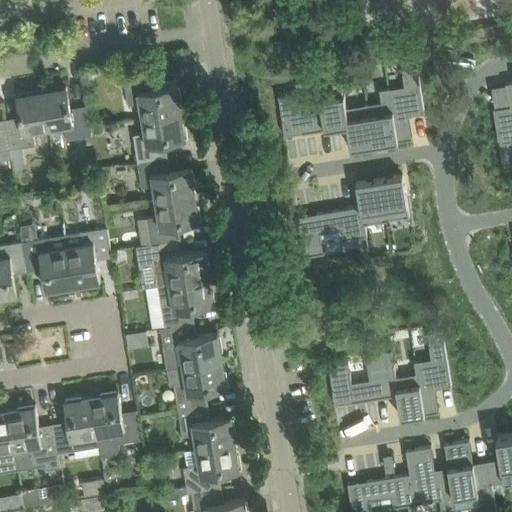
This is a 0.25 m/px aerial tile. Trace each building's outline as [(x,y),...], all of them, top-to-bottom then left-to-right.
[(462,42),(511,33),(511,21),(460,30),(462,42)] [(390,86),(389,87),(397,140),(412,138),(412,136),(408,114),(423,112),(425,112),(415,55),(400,57),(400,59),(401,59),(403,72),(405,85),(390,87),(390,86)] [(149,72),(124,76),(127,96),(128,104),(141,102),(143,116),(180,110),(176,85),(178,85),(177,83),(156,87),(152,87),(149,73),(149,72)] [(298,91),(278,95),(278,96),(279,96),(283,119),(282,119),(285,135),(287,135),(286,134),(303,132),(347,125),(348,125),(345,106),(346,106),(344,94),(343,94),(341,80),(333,82),(333,83),(335,95),(320,98),(322,109),(302,112),(300,102),(299,102),(298,93),(298,91)] [(495,107),(493,107),(503,164),(511,162),(511,80),(506,82),(506,83),(510,105),(495,107)] [(44,89),(42,90),(49,127),(64,124),(66,138),(85,135),(92,134),(91,124),(88,109),(87,109),(71,112),(70,107),(67,86),(65,86),(65,87),(44,91),(44,89)] [(368,102),(367,102),(374,144),(397,140),(389,87),(379,88),(380,90),(382,101),(368,103),(368,102)] [(23,120),(6,122),(10,147),(17,146),(35,143),(33,129),(49,127),(42,90),(41,90),(41,91),(20,95),(20,93),(18,94),(23,120)] [(346,106),(345,106),(348,125),(347,125),(351,148),(374,144),(367,102),(364,103),(365,103),(349,106),(348,105),(346,106)] [(145,131),(133,133),(137,160),(163,156),(160,142),(186,137),(186,136),(184,136),(180,110),(143,116),(145,131)] [(0,158),(12,157),(10,147),(6,122),(0,123),(0,158)] [(163,156),(137,160),(141,186),(155,184),(157,199),(194,193),(190,168),(191,167),(191,166),(165,170),(163,156)] [(403,174),(380,177),(387,219),(389,219),(389,218),(405,216),(410,216),(403,174)] [(380,177),(356,181),(360,204),(361,204),(364,223),(366,223),(368,222),(384,219),(384,220),(387,219),(380,177)] [(159,215),(147,217),(151,243),(176,239),(174,224),(200,220),(200,219),(198,219),(194,193),(157,199),(159,215)] [(360,204),(298,214),(305,255),(325,252),(321,232),(341,228),(343,238),(358,236),(361,250),(369,248),(366,235),(368,234),(366,223),(364,223),(361,204),(360,204)] [(77,231),(66,233),(67,245),(74,282),(99,278),(99,280),(101,279),(97,258),(97,254),(111,251),(112,251),(109,236),(108,226),(92,229),(77,231)] [(35,238),(24,240),(28,265),(42,263),(43,267),(46,288),(48,288),(48,287),(74,282),(67,245),(66,233),(38,238),(35,238)] [(176,239),(151,243),(155,269),(168,268),(170,282),(207,276),(203,251),(205,250),(205,249),(179,253),(176,239)] [(0,294),(16,292),(17,293),(18,293),(14,267),(28,265),(24,240),(0,244),(0,294)] [(170,282),(158,284),(160,299),(163,314),(163,318),(165,326),(171,325),(190,321),(188,307),(192,306),(213,303),(213,301),(212,302),(209,286),(207,276),(170,282)] [(165,326),(161,326),(167,368),(184,366),(184,365),(221,359),(217,333),(218,333),(218,332),(197,335),(192,336),(190,321),(171,325),(165,326)] [(417,359),(414,360),(416,371),(417,371),(424,413),(439,411),(439,409),(435,387),(450,385),(452,385),(442,328),(427,330),(427,332),(428,332),(430,344),(429,344),(432,358),(417,360),(417,359)] [(148,331),(130,333),(131,346),(150,344),(148,331)] [(349,360),(329,364),(329,365),(333,388),(335,404),(337,404),(353,401),(397,394),(398,394),(395,375),(397,375),(395,363),(394,363),(391,349),(383,351),(383,352),(385,364),(370,367),(370,369),(371,368),(373,378),(370,378),(352,381),(350,371),(348,362),(349,362),(349,360)] [(184,366),(167,368),(170,384),(174,384),(174,385),(176,394),(177,403),(178,409),(203,404),(201,390),(206,389),(227,386),(227,384),(225,385),(222,369),(221,359),(184,365),(184,366)] [(397,375),(395,375),(398,394),(397,394),(401,417),(424,413),(417,371),(416,371),(415,372),(399,375),(399,374),(397,375)] [(118,392),(92,396),(98,433),(100,445),(101,454),(104,454),(104,455),(114,454),(120,446),(119,441),(142,438),(141,428),(138,413),(137,413),(123,416),(122,411),(119,390),(117,390),(118,392)] [(69,425),(55,427),(59,452),(100,445),(98,433),(92,396),(66,400),(66,399),(65,399),(68,419),(69,425)] [(19,408),(9,410),(15,447),(19,468),(45,464),(46,468),(61,465),(59,452),(55,427),(40,429),(39,424),(36,404),(35,404),(35,405),(19,408)] [(203,404),(178,409),(182,435),(195,432),(198,448),(234,442),(230,416),(232,416),(232,415),(206,419),(203,404)] [(0,470),(3,470),(2,462),(0,451),(0,449),(15,447),(9,410),(0,411),(0,470)] [(501,457),(487,459),(491,482),(492,482),(504,480),(511,479),(511,433),(497,436),(501,457)] [(470,438),(445,442),(445,444),(449,465),(448,465),(448,466),(449,465),(454,496),(455,496),(479,492),(481,504),(480,504),(481,511),(497,511),(492,482),(491,482),(487,459),(474,461),(470,438)] [(239,468),(234,442),(198,448),(184,450),(186,465),(184,466),(188,492),(192,491),(217,487),(215,473),(240,469),(240,467),(239,468)] [(432,444),(406,448),(410,472),(411,471),(416,502),(418,502),(418,501),(440,497),(442,510),(443,510),(442,511),(458,511),(455,496),(454,496),(449,465),(448,466),(435,468),(432,446),(432,444)] [(350,482),(348,482),(351,498),(353,511),(372,511),(372,508),(373,508),(371,498),(392,495),(393,504),(393,506),(408,503),(409,511),(417,511),(416,502),(411,471),(410,472),(366,479),(350,482)] [(104,477),(95,478),(97,492),(106,491),(104,477)] [(63,482),(52,484),(54,499),(65,497),(63,482)] [(219,502),(217,487),(192,491),(194,511),(245,511),(244,499),(245,499),(245,497),(219,502)] [(22,492),(10,494),(12,506),(24,505),(24,504),(22,492)] [(103,494),(91,496),(93,509),(105,507),(103,494)]
